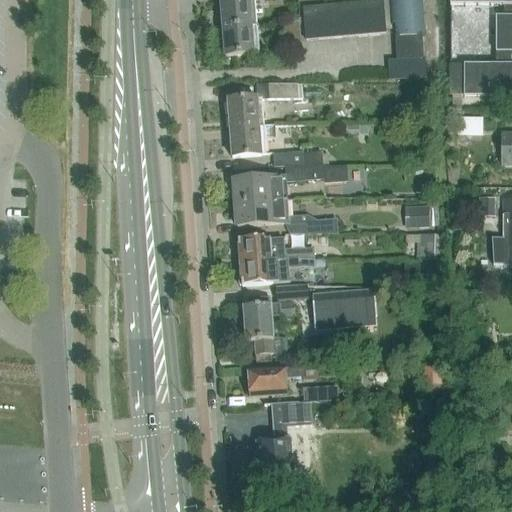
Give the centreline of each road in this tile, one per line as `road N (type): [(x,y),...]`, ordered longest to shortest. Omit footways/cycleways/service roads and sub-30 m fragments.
road 1 (primary): [(185,511),(132,23)]
road 2 (primary): [(132,23),(129,100),(159,511)]
road 3 (residential): [(211,511),(175,31)]
road 4 (unclassified): [(61,511),(47,317),(49,178),(41,159),(17,145)]
